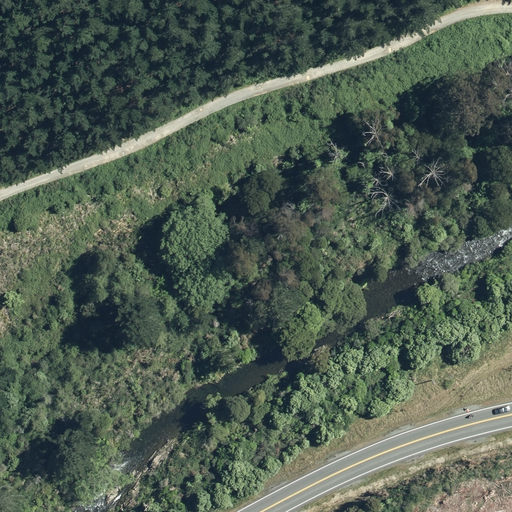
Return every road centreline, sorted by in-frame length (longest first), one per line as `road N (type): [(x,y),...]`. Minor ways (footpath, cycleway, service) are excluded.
road 1 (unclassified): [(0,195),(252,87),(390,45),(485,4),(511,5)]
road 2 (trunk): [(250,511),(356,458),(511,412)]
